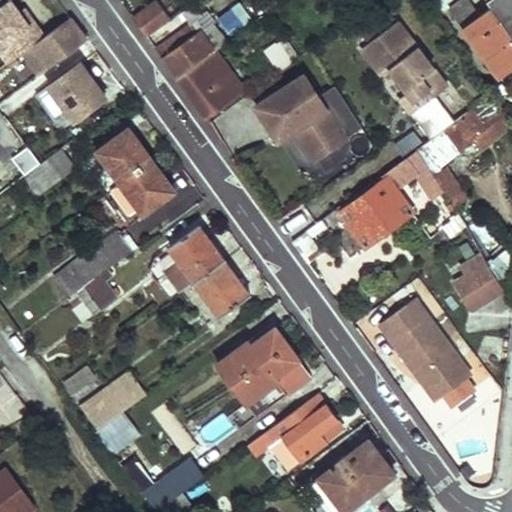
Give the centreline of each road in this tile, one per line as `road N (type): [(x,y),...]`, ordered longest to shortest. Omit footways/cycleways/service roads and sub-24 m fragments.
road 1 (residential): [(474,511),(436,479),(89,0)]
road 2 (residential): [(131,511),(0,337)]
